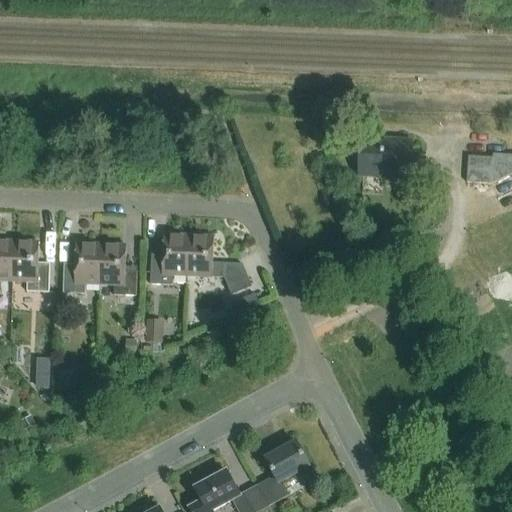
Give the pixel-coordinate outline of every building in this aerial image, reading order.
[(384,143),(360,142),(358,180),(411,183),(413,141),(384,139),(384,143)] [(467,184),(491,186),(493,160),(468,158),(467,184)] [(511,176),(511,160),(493,160),(491,186),(511,176)] [(173,277),(187,278),(189,237),(166,236),(165,257),(152,257),(151,286),(173,287),(173,277)] [(214,238),(189,237),(187,278),(212,279),(224,279),(232,297),(252,288),(243,266),(212,264),(214,238)] [(0,283),(13,284),(15,243),(0,242),(0,283)] [(15,243),(13,284),(28,284),(27,294),(50,295),(51,265),(38,265),(39,244),(15,243)] [(100,287),(102,246),(77,245),(76,266),(65,266),(63,295),(86,296),(86,286),(100,287)] [(102,246),(100,287),(115,287),(114,297),(137,298),(138,268),(126,268),(126,247),(102,246)] [(255,295),(244,300),(250,312),(260,307),(255,295)] [(163,345),(164,323),(147,322),(146,345),(163,345)] [(140,342),(126,342),(126,358),(139,358),(140,342)] [(50,390),(50,380),(37,379),(37,389),(50,390)] [(24,434),(36,427),(31,419),(19,426),(24,434)] [(275,478),(258,487),(269,508),(289,497),(282,484),(310,469),(297,444),(266,461),(275,478)] [(196,490),(202,501),(189,508),(191,511),(218,511),(234,504),(238,511),(262,511),(269,508),(258,487),(240,497),(227,473),(196,490)]
